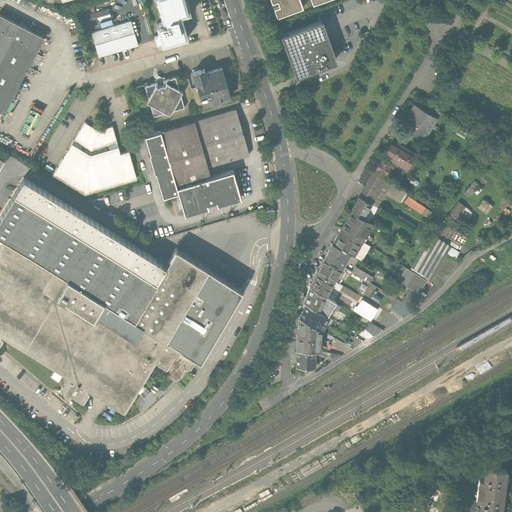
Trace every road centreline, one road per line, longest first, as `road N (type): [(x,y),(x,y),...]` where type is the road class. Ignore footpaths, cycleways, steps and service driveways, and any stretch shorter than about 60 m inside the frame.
road 1 (tertiary): [(78,511),(162,459),(219,405),(265,327),(287,233)]
road 2 (tertiary): [(287,233),(281,153),(230,0)]
road 3 (residential): [(320,237),(430,56)]
road 4 (residential): [(285,390),(289,306),(320,237)]
